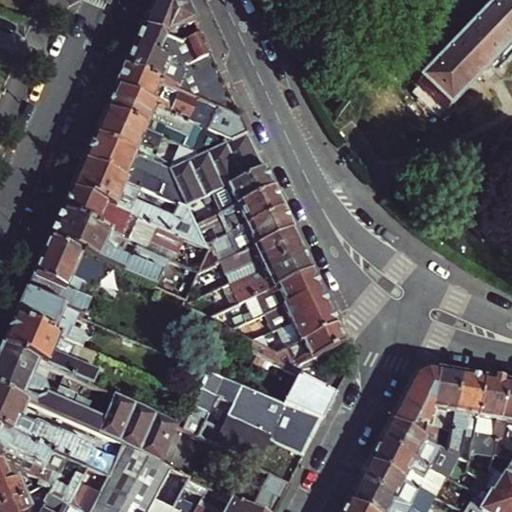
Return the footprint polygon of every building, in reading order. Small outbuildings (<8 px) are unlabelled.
[(152,0),(141,28),(164,38),(194,24),(183,0),(152,0)] [(511,0),(499,0),(418,85),(446,111),(511,41),(511,0)] [(179,45),(164,38),(141,28),(123,69),(239,119),(200,35),(179,45)] [(239,119),(123,69),(114,89),(232,143),(246,136),(239,119)] [(114,89),(104,113),(170,142),(183,148),(202,156),(232,143),(114,89)] [(104,113),(93,138),(169,172),(202,156),(183,148),(178,159),(165,153),(170,142),(104,113)] [(185,206),(206,196),(262,170),(246,136),(232,143),(202,156),(169,172),(171,175),(185,206)] [(93,138),(82,163),(149,193),(159,197),(169,172),(93,138)] [(82,163),(70,191),(156,229),(182,240),(206,250),(204,246),(198,232),(195,226),(187,210),(181,222),(144,205),(149,193),(82,163)] [(262,170),(206,196),(213,209),(217,207),(220,214),(236,207),(272,190),(262,170)] [(236,207),(220,214),(210,219),(219,239),(251,224),(281,210),(272,190),(236,207)] [(156,229),(70,191),(60,214),(128,244),(146,252),(153,237),(156,229)] [(206,250),(196,274),(290,231),(281,210),(251,224),(219,239),(204,246),(206,250)] [(60,214),(48,242),(92,261),(186,302),(189,294),(196,274),(172,263),(168,261),(162,273),(131,260),(126,263),(121,261),(128,244),(60,214)] [(201,223),(195,226),(198,232),(203,229),(201,223)] [(156,229),(153,237),(178,248),(182,240),(156,229)] [(252,274),(300,251),(290,231),(196,274),(189,294),(225,278),(228,285),(252,274)] [(196,274),(206,250),(182,240),(178,248),(172,263),(196,274)] [(74,315),(83,319),(90,303),(77,297),(92,261),(48,242),(25,293),(74,315)] [(209,319),(244,302),(309,272),(300,251),(252,274),(228,285),(223,287),(228,299),(198,313),(209,319)] [(281,307),(318,291),(309,272),(244,302),(249,314),(242,317),(243,319),(226,327),(232,330),(249,322),(281,307)] [(290,326),(327,309),(318,291),(281,307),(290,326)] [(25,293),(13,321),(73,347),(81,351),(85,340),(83,335),(69,328),(74,315),(25,293)] [(335,327),(327,309),(290,326),(297,344),(335,327)] [(73,347),(13,321),(1,349),(48,370),(91,388),(96,376),(67,362),(73,347)] [(263,338),(249,322),(232,330),(254,342),(255,342),(263,338)] [(335,327),(297,344),(285,349),(276,353),(270,364),(287,372),(325,354),(343,345),(335,327)] [(285,349),(263,338),(255,342),(255,343),(276,353),(285,349)] [(48,370),(1,349),(0,350),(0,387),(27,400),(98,433),(104,419),(46,394),(48,390),(43,380),(48,370)] [(329,363),(325,354),(287,372),(292,375),(317,387),(329,363)] [(388,423),(423,441),(435,371),(426,369),(412,376),(388,423)] [(444,452),(458,375),(435,371),(423,441),(444,452)] [(320,423),(277,404),(241,388),(207,373),(200,391),(215,398),(208,415),(192,408),(182,431),(226,455),(254,469),(269,440),(302,457),(320,423)] [(317,387),(292,375),(277,404),(320,423),(334,396),(317,387)] [(481,379),(458,375),(444,452),(466,463),(468,453),(481,379)] [(481,379),(468,453),(490,458),(504,383),(481,379)] [(511,384),(504,383),(490,458),(499,459),(501,453),(511,454),(511,384)] [(25,405),(27,400),(0,387),(0,430),(66,459),(87,468),(107,477),(108,477),(116,459),(35,421),(39,412),(25,405)] [(388,423),(377,443),(415,462),(445,477),(467,489),(473,477),(464,472),(466,463),(444,452),(423,441),(388,423)] [(0,453),(2,452),(50,472),(46,482),(52,484),(54,482),(66,459),(0,430),(0,453)] [(415,462),(377,443),(367,462),(429,495),(434,497),(445,477),(415,462)] [(173,511),(171,511),(178,498),(183,487),(187,479),(122,445),(116,459),(108,477),(107,477),(99,494),(89,511),(173,511)] [(226,455),(208,490),(251,511),(273,511),(287,486),(254,469),(226,455)] [(367,462),(357,483),(413,511),(429,511),(422,508),(429,495),(367,462)] [(479,487),(511,506),(511,462),(507,465),(500,480),(487,474),(479,487)] [(8,483),(0,463),(0,507),(23,497),(16,480),(8,483)] [(49,490),(37,511),(62,511),(66,505),(82,477),(74,473),(66,488),(54,482),(52,484),(49,490)] [(197,494),(201,486),(187,479),(183,487),(197,494)] [(52,484),(46,482),(44,487),(49,490),(52,484)] [(413,511),(357,483),(346,503),(363,511),(413,511)] [(463,511),(511,511),(511,506),(479,487),(463,511)] [(89,511),(99,494),(86,488),(74,509),(66,505),(62,511),(89,511)] [(197,507),(178,498),(171,511),(173,511),(251,511),(208,490),(206,489),(197,507)] [(29,511),(23,497),(0,507),(0,511),(29,511)] [(363,511),(346,503),(341,511),(363,511)]
